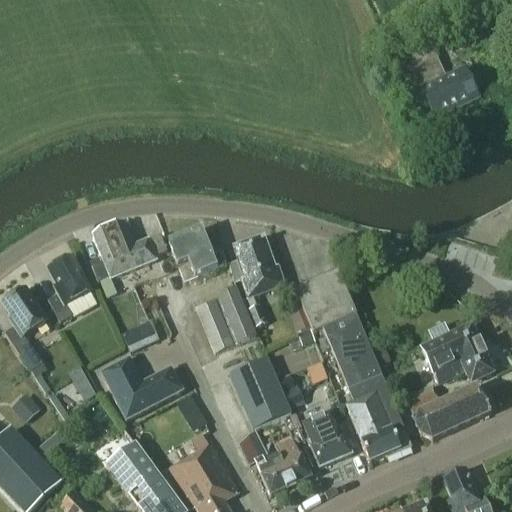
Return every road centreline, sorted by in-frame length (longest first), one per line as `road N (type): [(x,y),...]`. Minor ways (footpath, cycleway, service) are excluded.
road 1 (residential): [(0,268),(95,215),(225,208),(454,272),(511,312)]
road 2 (residential): [(316,511),(511,424)]
